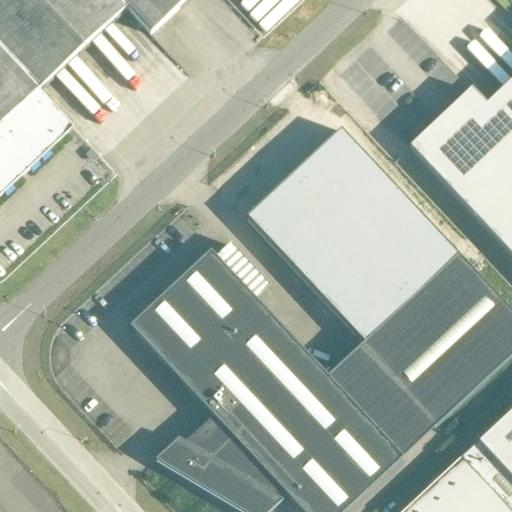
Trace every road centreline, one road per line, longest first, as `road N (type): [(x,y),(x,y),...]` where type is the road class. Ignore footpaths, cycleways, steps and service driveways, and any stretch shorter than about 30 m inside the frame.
road 1 (unclassified): [(0,332),(353,0)]
road 2 (unclassified): [(111,511),(0,385)]
